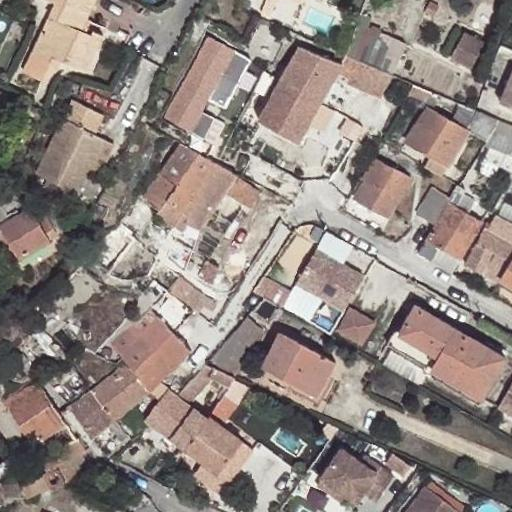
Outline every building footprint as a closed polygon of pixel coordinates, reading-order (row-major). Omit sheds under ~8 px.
[(52,0),(53,0),(33,49),(51,58),(53,53),(77,64),(79,61),(92,30),(80,26),(91,0),(52,0)] [(344,56),(390,75),(404,44),(358,22),(344,56)] [(92,30),(79,61),(87,65),(102,31),(92,27),(92,30)] [(481,44),(461,33),(448,58),(469,69),(481,44)] [(207,34),(163,117),(191,132),(235,51),(207,34)] [(279,81),(257,120),(297,141),(318,102),(337,69),(340,64),(299,46),(279,81)] [(390,75),(344,56),(340,64),(337,69),(383,90),(390,75)] [(511,73),(498,105),(511,111),(511,73)] [(35,172),(79,194),(105,138),(94,133),(103,115),(71,100),(35,172)] [(430,154),(447,164),(466,131),(424,106),(404,140),(430,154)] [(172,223),(178,216),(186,221),(196,227),(236,172),(181,142),(143,197),(159,209),(156,213),(172,223)] [(441,176),(447,164),(430,154),(423,166),(441,176)] [(409,176),(375,156),(363,179),(365,180),(354,200),(386,216),(409,176)] [(228,194),(251,207),(259,192),(235,179),(228,194)] [(464,195),(456,190),(448,203),(457,207),(464,195)] [(416,220),(432,230),(446,207),(429,198),(416,220)] [(426,240),(438,246),(458,257),(480,221),(457,207),(448,203),(446,207),(432,230),(426,240)] [(0,248),(10,244),(0,226),(20,212),(16,209),(8,215),(0,204),(0,248)] [(0,226),(10,244),(18,257),(48,239),(30,207),(20,212),(0,226)] [(511,241),(511,222),(498,213),(489,229),(511,241)] [(186,221),(178,216),(172,223),(181,228),(186,221)] [(499,280),(502,277),(511,259),(511,241),(489,229),(485,228),(467,263),(499,280)] [(416,255),(428,261),(438,246),(426,240),(416,255)] [(347,308),(365,275),(320,250),(302,283),(347,308)] [(198,274),(212,281),(220,266),(206,258),(198,274)] [(511,259),(502,277),(511,283),(511,259)] [(263,274),(254,287),(279,304),(288,290),(263,274)] [(180,276),(167,289),(193,310),(205,293),(180,276)] [(511,292),(511,283),(502,277),(499,280),(497,284),(511,292)] [(393,346),(482,398),(505,358),(416,306),(393,346)] [(372,321),(351,309),(340,329),(362,340),(372,321)] [(246,316),(206,363),(215,367),(233,376),(263,331),(246,316)] [(160,318),(121,358),(125,362),(149,391),(158,383),(190,348),(160,318)] [(272,328),(255,365),(320,397),(336,359),(272,328)] [(125,362),(89,385),(111,416),(149,391),(125,362)] [(233,376),(215,367),(210,377),(228,386),(233,378),(233,376)] [(38,385),(36,382),(0,407),(0,425),(10,440),(23,432),(28,437),(32,443),(64,422),(38,385)] [(167,388),(158,383),(149,391),(159,398),(167,388)] [(511,383),(497,410),(511,418),(511,383)] [(89,385),(66,401),(88,432),(105,421),(111,416),(89,385)] [(167,388),(159,398),(145,415),(147,417),(184,447),(206,419),(176,394),(167,388)] [(125,431),(111,416),(105,421),(119,438),(125,431)] [(206,419),(184,447),(218,473),(242,442),(208,416),(206,419)] [(15,445),(28,437),(23,432),(10,440),(15,445)] [(78,437),(76,438),(58,450),(60,452),(42,463),(48,473),(82,454),(86,453),(86,449),(78,437)] [(320,476),(344,493),(356,501),(363,490),(375,498),(393,473),(380,464),(376,470),(341,446),(320,476)] [(88,471),(84,461),(24,488),(27,498),(88,471)] [(320,476),(316,481),(340,499),(344,493),(320,476)] [(458,511),(460,510),(425,484),(404,511),(458,511)]
